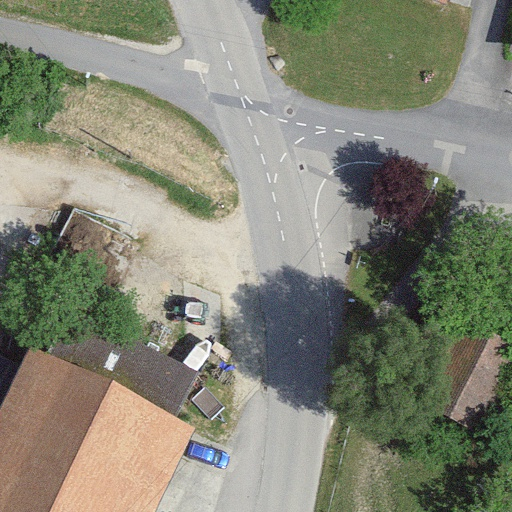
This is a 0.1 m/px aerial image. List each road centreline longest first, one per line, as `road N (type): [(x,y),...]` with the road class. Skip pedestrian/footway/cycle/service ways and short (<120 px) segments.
road 1 (tertiary): [(280,511),(291,468),(292,263),(255,116)]
road 2 (unclassified): [(255,116),(511,164)]
road 3 (tertiary): [(255,116),(214,0)]
